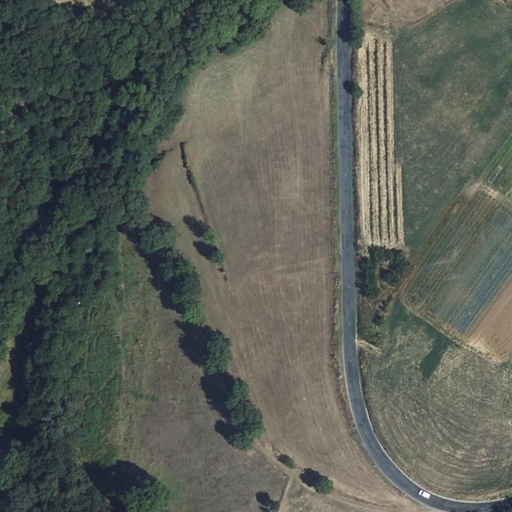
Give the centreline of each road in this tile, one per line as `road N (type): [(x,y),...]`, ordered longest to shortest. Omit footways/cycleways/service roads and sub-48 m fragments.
road 1 (track): [(388,511),(349,503),(270,464),(246,438),(166,275),(109,204),(64,238),(0,342)]
road 2 (secondary): [(511,505),(481,511),(409,490),(374,447),(357,405),(349,360),(342,0)]
